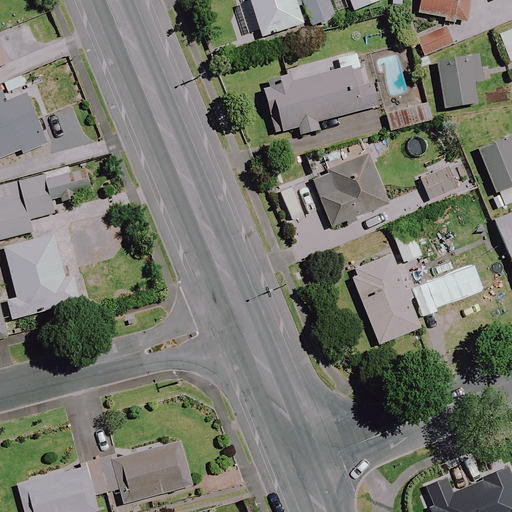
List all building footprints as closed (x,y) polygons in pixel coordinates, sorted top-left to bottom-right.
[(246,0),(260,39),(301,25),(292,0),(246,0)] [(300,0),(311,28),(333,19),(325,0),(300,0)] [(382,0),(346,0),(351,13),(383,1),(382,0)] [(417,0),(415,16),(442,20),(442,23),(465,26),(468,0),(417,0)] [(414,38),(420,58),(451,48),(444,27),(414,38)] [(507,64),(511,61),(511,30),(497,36),(507,64)] [(475,105),(468,67),(435,73),(442,111),(475,105)] [(354,89),(349,70),(299,82),(297,74),(277,79),(281,94),(270,97),(279,133),(296,128),(299,137),(318,132),(316,123),(375,108),(369,85),(354,89)] [(16,94),(0,100),(0,161),(37,146),(16,94)] [(383,111),(388,133),(431,122),(426,100),(383,111)] [(511,138),(476,152),(498,209),(511,204),(511,138)] [(406,142),(392,147),(399,165),(412,160),(406,142)] [(329,230),(385,208),(361,146),(324,161),(328,172),(308,179),(329,230)] [(70,174),(68,167),(15,183),(13,178),(0,182),(0,241),(31,232),(28,222),(60,212),(58,206),(74,201),(70,187),(87,181),(84,170),(70,174)] [(456,190),(446,168),(417,180),(427,203),(456,190)] [(511,214),(492,223),(511,271),(511,214)] [(420,258),(406,222),(388,230),(401,265),(420,258)] [(3,303),(13,340),(59,327),(54,310),(78,304),(71,277),(62,279),(51,236),(1,250),(15,300),(3,303)] [(409,275),(398,280),(389,257),(347,273),(376,346),(418,330),(405,299),(417,294),(409,275)] [(0,340),(8,338),(0,307),(0,340)] [(116,460),(115,455),(13,484),(21,511),(95,511),(92,498),(116,491),(120,507),(190,488),(177,443),(116,460)] [(460,501),(463,511),(511,511),(511,475),(501,480),(503,484),(460,501)]
